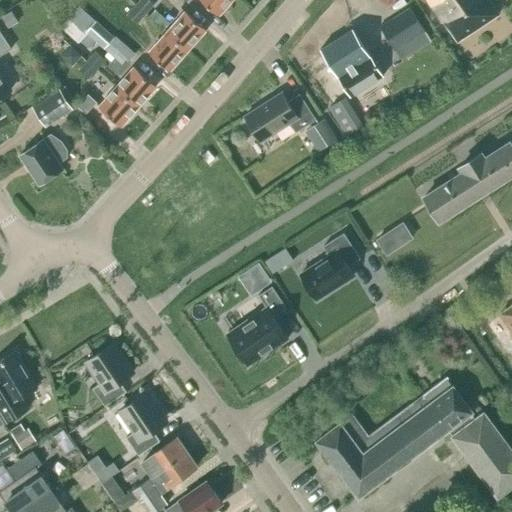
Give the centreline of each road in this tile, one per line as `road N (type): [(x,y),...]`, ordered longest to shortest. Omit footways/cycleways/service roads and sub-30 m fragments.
road 1 (residential): [(231,430),(511,237)]
road 2 (residential): [(88,237),(302,0)]
road 3 (residential): [(231,430),(88,237)]
